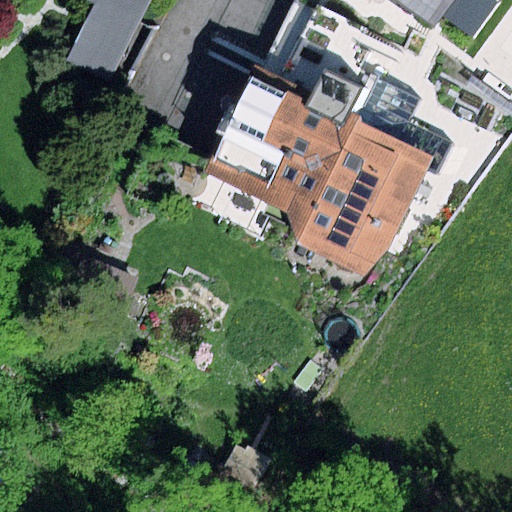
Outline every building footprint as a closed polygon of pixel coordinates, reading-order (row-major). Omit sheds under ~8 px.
[(86,0),(97,5),(139,26),(151,0),(86,0)] [(395,0),(433,27),(440,17),(452,0),(395,0)] [(500,2),(496,0),(452,0),(440,17),(471,40),(500,2)] [(139,26),(97,5),(68,62),(110,83),(139,26)] [(289,216),(300,244),(359,122),(375,92),(325,67),(308,101),(252,73),(211,155),(202,173),(289,216)] [(435,158),(359,122),(300,244),(364,275),(390,249),(435,158)] [(211,155),(159,131),(132,189),(186,214),(202,173),(211,155)] [(239,444),(224,472),(257,490),(272,461),(239,444)]
